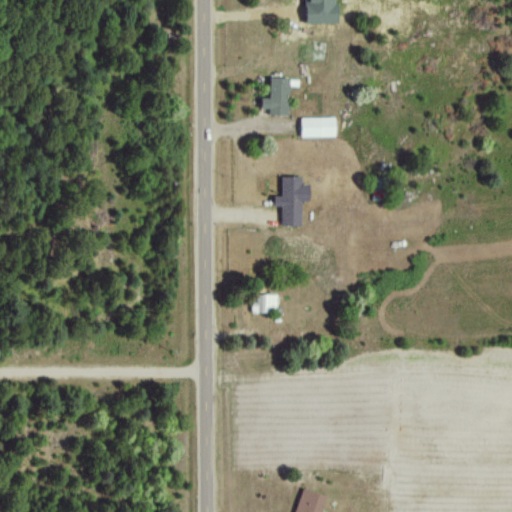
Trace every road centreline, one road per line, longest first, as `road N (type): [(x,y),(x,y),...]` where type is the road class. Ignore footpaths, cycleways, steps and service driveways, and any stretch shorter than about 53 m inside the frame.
road 1 (residential): [(207,511),(203,0)]
road 2 (residential): [(207,373),(0,366)]
